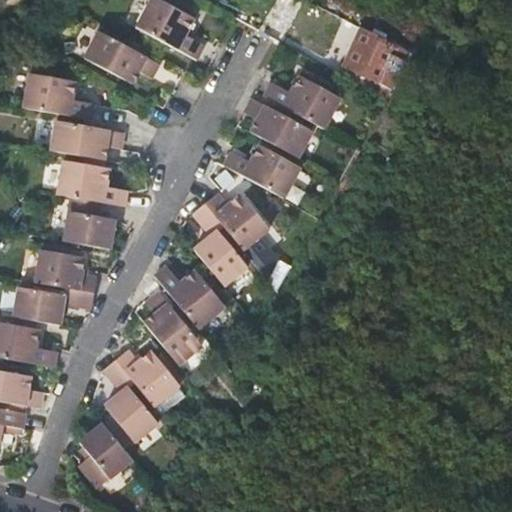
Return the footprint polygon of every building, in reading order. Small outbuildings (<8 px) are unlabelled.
[(201,61),(208,48),(188,37),(197,20),(158,0),(155,0),(140,28),(201,61)] [(396,44),(363,27),(343,64),(361,74),(370,60),(383,67),(396,44)] [(99,34),(84,60),(133,86),(141,73),(155,81),(161,68),(99,34)] [(94,121),(97,105),(76,101),(79,82),(34,74),(27,110),(94,121)] [(385,98),(394,82),(383,76),(374,92),(385,98)] [(292,95),(275,85),(267,99),(326,131),(343,100),(301,78),(292,95)] [(301,159),(315,134),(264,104),(256,100),(248,115),(260,121),(254,134),(301,159)] [(127,134),(104,130),(62,123),(56,153),(109,162),(112,149),(124,150),(127,134)] [(252,164),(234,155),(227,167),(287,199),(303,169),(262,147),(252,164)] [(68,163),(62,197),(75,199),(105,204),(129,208),(131,193),(111,189),(114,171),(68,163)] [(226,228),(245,251),(271,229),(243,195),(230,205),(221,195),(208,206),(226,228)] [(75,199),(67,243),(115,251),(119,221),(103,218),(105,204),(75,199)] [(196,250),(226,287),(250,267),(221,231),(226,228),(208,206),(196,216),(213,237),(196,250)] [(44,253),(40,284),(68,289),(97,294),(100,280),(87,277),(90,260),(44,253)] [(163,284),(201,331),(228,308),(198,271),(184,283),(171,267),(158,278),(163,284)] [(97,294),(68,289),(67,297),(23,289),(18,318),(65,327),(67,309),(69,307),(92,311),(94,307),(97,294)] [(147,324),(181,366),(204,346),(163,294),(151,304),(159,314),(147,324)] [(0,357),(57,368),(59,352),(41,350),(43,331),(0,323),(0,357)] [(137,384),(156,406),(181,387),(153,352),(140,362),(131,352),(118,361),(137,384)] [(131,388),(137,384),(118,361),(107,369),(106,372),(124,394),(107,407),(136,443),(159,423),(131,388)] [(0,409),(28,415),(30,407),(44,409),(46,392),(33,390),(35,378),(0,372),(0,409)] [(5,427),(26,429),(28,415),(0,409),(0,445),(2,446),(5,427)] [(100,489),(136,460),(106,424),(82,444),(93,457),(82,467),(100,489)] [(360,473),(353,469),(349,476),(356,479),(360,473)]
